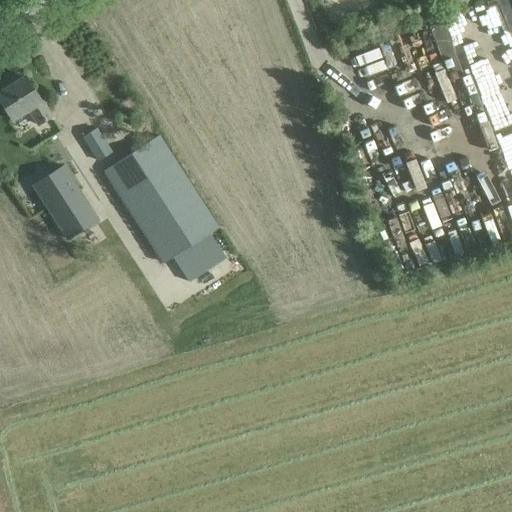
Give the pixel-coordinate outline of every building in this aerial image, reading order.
[(511,33),(511,0),(496,0),(510,34),(511,33)] [(472,11),(449,18),(458,48),(481,41),(472,11)] [(373,47),(384,75),(441,54),(451,80),(464,75),(443,21),(373,47)] [(41,101),(25,77),(0,92),(0,100),(12,120),(29,110),(38,125),(52,116),(42,101),(41,101)] [(461,157),(481,149),(469,119),(449,127),(461,157)] [(111,152),(96,129),(83,137),(98,161),(111,152)] [(145,144),(104,170),(164,263),(173,258),(189,282),(226,258),(210,234),(218,229),(158,136),(145,144)] [(63,166),(33,185),(68,239),(98,220),(63,166)] [(382,169),(398,213),(419,205),(406,169),(394,173),(391,166),(382,169)]
